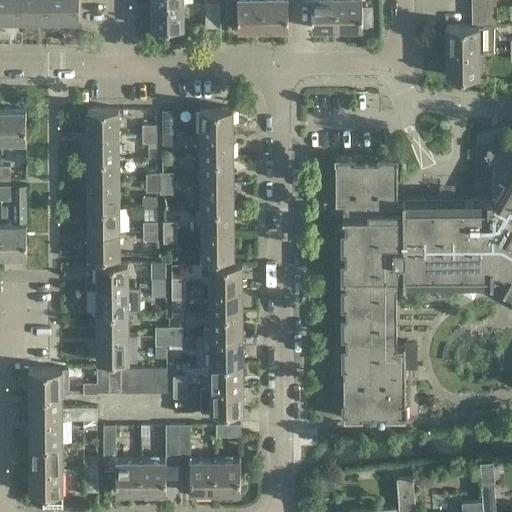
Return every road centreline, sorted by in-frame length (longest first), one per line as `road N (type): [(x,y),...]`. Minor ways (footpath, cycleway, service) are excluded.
road 1 (residential): [(279,511),(276,64)]
road 2 (unclassified): [(276,64),(117,66)]
road 3 (residential): [(511,115),(412,101),(398,63)]
road 4 (unclassified): [(398,63),(276,64)]
